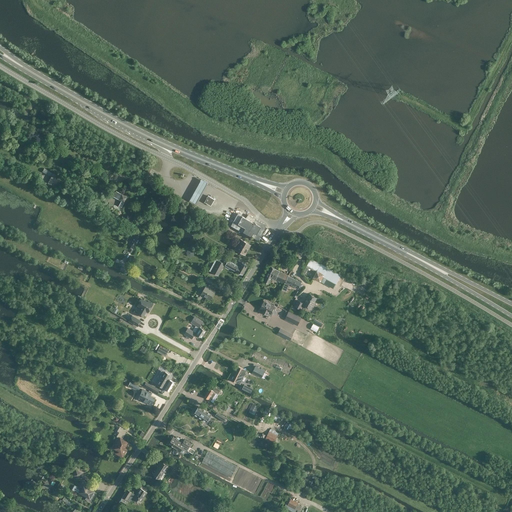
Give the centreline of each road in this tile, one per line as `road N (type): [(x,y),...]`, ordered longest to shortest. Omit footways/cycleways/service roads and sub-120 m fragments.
road 1 (secondary): [(98,511),(280,228)]
road 2 (primary): [(311,209),(511,315)]
road 3 (primary): [(511,303),(316,202)]
road 4 (unclassified): [(169,159),(0,65)]
road 5 (track): [(403,100),(466,129),(511,38)]
road 6 (primary): [(22,66),(163,143)]
road 7 (unclassified): [(280,228),(169,159)]
